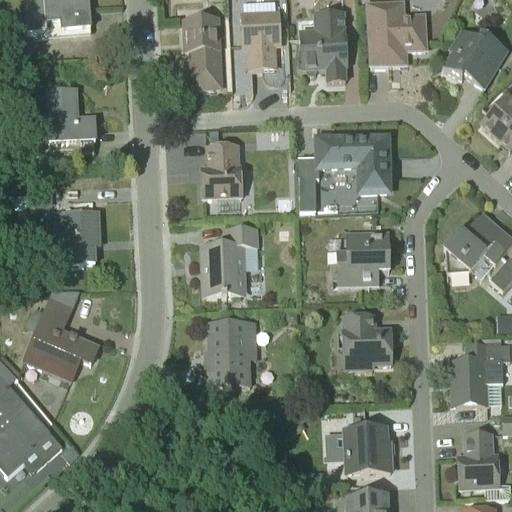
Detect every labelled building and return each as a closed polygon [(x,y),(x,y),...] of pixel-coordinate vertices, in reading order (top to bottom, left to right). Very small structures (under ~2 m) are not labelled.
[(22,0),(25,38),(46,37),(45,25),(88,23),(86,6),(87,5),(87,2),(86,2),(86,0),(22,0)] [(401,22),(400,9),(366,11),(370,72),(404,71),(403,57),(425,56),(423,21),(401,22)] [(274,74),(273,49),(279,49),(277,19),(241,21),(243,53),(249,53),(250,76),(274,74)] [(344,88),(344,75),(343,72),(343,20),(313,22),(314,38),(299,39),(301,77),(305,77),(305,78),(307,81),(309,82),(312,82),(315,81),(316,78),(316,76),(325,76),(326,89),(344,88)] [(220,94),(216,26),(183,27),(184,58),(189,58),(191,95),(220,94)] [(506,57),(481,41),(474,52),(458,42),(448,57),(452,60),(442,75),(460,86),(465,79),(473,83),(470,87),(483,95),(506,57)] [(76,126),(75,96),(45,97),(46,125),(44,125),(45,152),(92,150),(92,125),(76,126)] [(511,106),(507,102),(481,131),(509,157),(511,155),(511,154),(511,106)] [(209,147),(219,147),(219,136),(209,136),(209,147)] [(386,198),(385,145),(317,147),(317,173),(359,173),(359,198),(386,198)] [(237,173),(236,152),(205,153),(206,174),(199,174),(201,205),(239,203),(238,173),(237,173)] [(15,160),(15,182),(36,181),(36,160),(15,160)] [(14,214),(28,210),(25,199),(11,203),(14,214)] [(93,269),(92,243),(98,243),(97,216),(46,219),(47,248),(63,247),(65,273),(82,272),(82,269),(93,269)] [(511,248),(511,245),(481,220),(463,241),(458,236),(442,254),(445,256),(446,279),(469,277),(484,260),(495,269),(511,248)] [(225,304),(225,302),(239,301),(237,253),(256,252),(255,235),(224,236),(225,252),(203,253),(205,303),(220,302),(220,304),(225,304)] [(336,291),(376,291),(376,277),(388,277),(387,238),(345,239),(345,255),(335,255),(336,291)] [(502,296),(511,284),(511,266),(509,263),(490,285),(502,296)] [(89,370),(96,353),(61,338),(72,313),(49,303),(22,366),(71,387),(80,366),(89,370)] [(286,323),(289,327),(296,327),(296,317),(286,317),(286,323)] [(374,337),(373,323),(342,323),(343,337),(341,337),(342,374),(371,374),(371,371),(390,370),(389,336),(374,337)] [(204,394),(249,392),(247,329),(207,330),(208,367),(203,367),(204,394)] [(486,390),(502,390),(501,367),(509,367),(508,350),(464,352),(465,367),(449,368),(449,383),(453,383),(454,413),(487,411),(486,390)] [(25,465),(54,441),(0,382),(0,464),(5,471),(1,475),(13,490),(32,473),(25,465)] [(511,423),(499,424),(499,440),(511,439),(511,423)] [(385,450),(384,435),(364,436),(365,439),(344,440),(346,480),(390,478),(388,449),(385,450)] [(491,461),(490,440),(464,441),(465,463),(457,463),(458,494),(498,492),(497,461),(491,461)] [(62,460),(70,469),(75,463),(78,459),(71,452),(62,460)] [(281,495),(322,493),(322,478),(280,480),(281,495)] [(382,511),(382,502),(346,504),(346,511),(382,511)]
